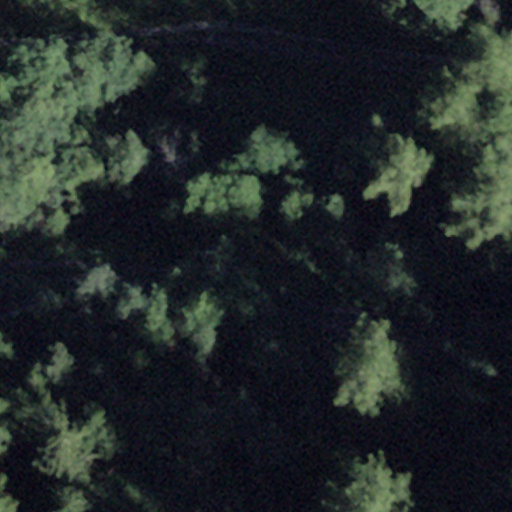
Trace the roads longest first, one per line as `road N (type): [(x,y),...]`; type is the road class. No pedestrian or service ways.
road 1 (track): [(0,278),(150,271),(511,337)]
road 2 (track): [(511,68),(245,41),(0,48)]
